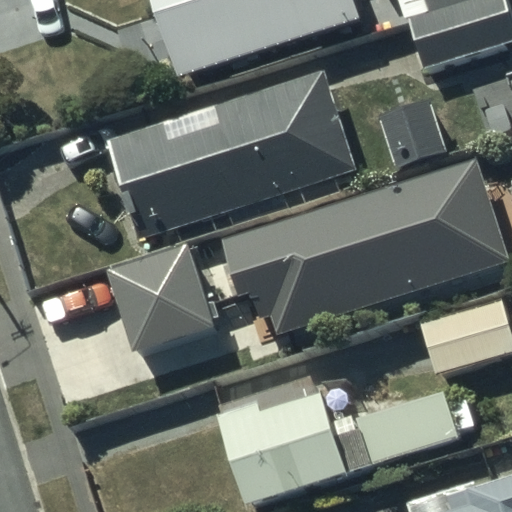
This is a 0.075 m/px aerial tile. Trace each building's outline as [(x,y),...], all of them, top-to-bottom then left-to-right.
[(146,0),(159,37),(139,44),(149,74),(169,68),(176,90),(362,28),(354,4),(365,0),(393,0),(401,24),(406,22),(424,78),(511,48),(511,20),(505,0),(486,0),(456,10),(452,0),(146,0)] [(325,81),(103,151),(135,251),(357,181),(325,81)] [(433,110),(379,128),(395,178),(449,161),(433,110)] [(509,271),(475,167),(192,259),(190,254),(107,282),(133,363),(216,336),(208,311),(236,302),(240,316),(252,312),(260,336),(271,332),(276,348),(509,271)] [(511,325),(506,304),(419,331),(436,384),(511,360),(511,325)] [(309,386),(222,415),(224,424),(216,427),(243,511),(257,511),(462,444),(460,437),(477,432),(466,401),(450,406),(447,398),(357,427),(356,423),(329,432),(319,404),(315,405),(309,386)] [(511,511),(511,485),(447,507),(448,511),(511,511)]
